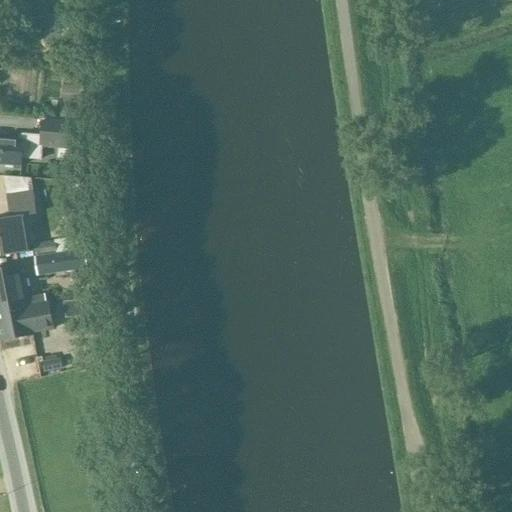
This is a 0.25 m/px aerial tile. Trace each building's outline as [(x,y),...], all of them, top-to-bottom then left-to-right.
[(50,14),(49,38),(64,39),(65,15),(50,14)] [(80,148),(82,123),(44,120),(42,137),(41,144),(80,148)] [(24,135),(24,141),(0,138),(0,164),(21,166),(21,160),(40,161),(41,144),(42,137),(24,135)] [(0,255),(30,250),(23,216),(37,214),(34,191),(7,196),(10,218),(0,219),(0,255)] [(55,240),(55,241),(56,247),(57,254),(86,250),(88,250),(86,236),(55,240)] [(33,244),(35,258),(57,254),(56,247),(55,241),(33,244)] [(86,255),(37,261),(40,275),(92,269),(90,255),(86,255)] [(0,270),(0,310),(28,305),(20,266),(0,270)] [(92,298),(63,302),(65,319),(94,315),(92,298)] [(28,305),(0,310),(0,341),(34,334),(34,332),(54,328),(49,302),(29,306),(28,305)] [(56,330),(35,333),(36,343),(57,340),(56,330)] [(61,360),(43,363),(45,372),(63,369),(61,360)]
